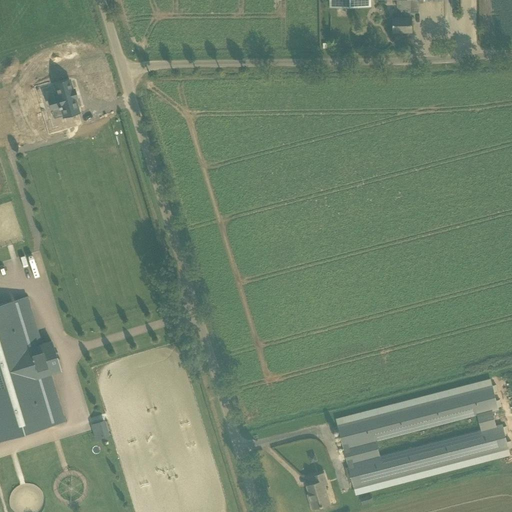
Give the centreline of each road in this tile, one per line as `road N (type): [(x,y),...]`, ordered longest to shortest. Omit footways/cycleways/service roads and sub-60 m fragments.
road 1 (unclassified): [(255,511),(121,69)]
road 2 (unclassified): [(121,69),(511,54)]
road 3 (unknown): [(197,305),(67,347),(36,292),(0,298)]
